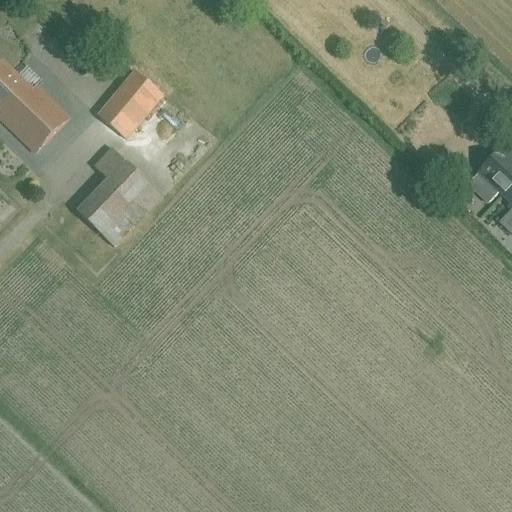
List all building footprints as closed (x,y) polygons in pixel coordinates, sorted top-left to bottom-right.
[(88,64),(38,16),(27,28),(77,75),(88,64)] [(163,102),(128,68),(109,87),(119,97),(103,114),(127,138),(163,102)] [(0,124),(31,154),(54,130),(0,78),(0,124)] [(158,193),(117,148),(96,167),(114,186),(83,214),(107,240),(158,193)] [(511,162),(502,152),(479,176),(511,208),(509,210),(511,213),(511,162)]
